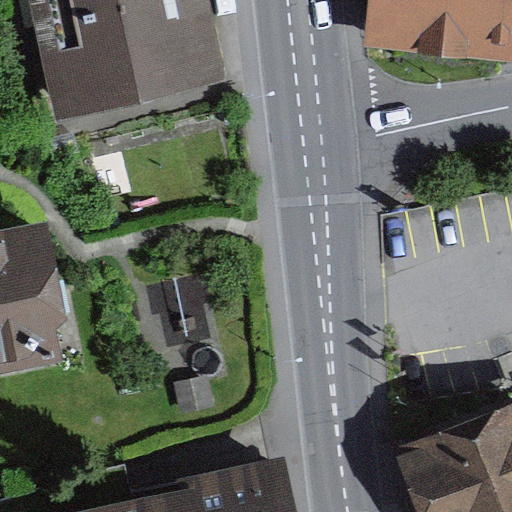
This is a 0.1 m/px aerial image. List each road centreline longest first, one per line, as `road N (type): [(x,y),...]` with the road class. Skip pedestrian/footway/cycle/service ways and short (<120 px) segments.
road 1 (secondary): [(313,142),(348,511)]
road 2 (residential): [(313,142),(511,110)]
road 3 (secondary): [(298,0),(313,142)]
